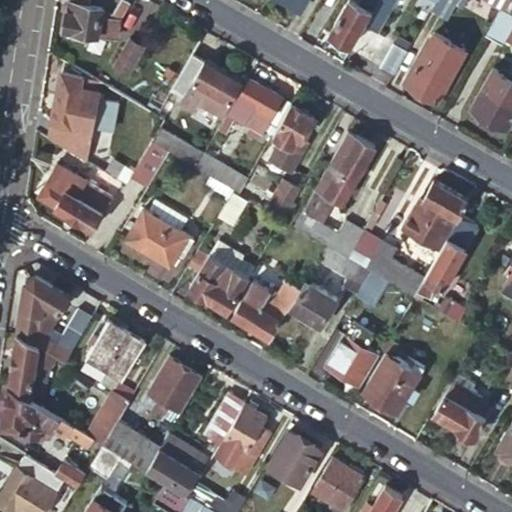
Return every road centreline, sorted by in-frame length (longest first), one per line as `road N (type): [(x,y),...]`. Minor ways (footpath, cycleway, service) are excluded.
road 1 (residential): [(499,511),(0,220)]
road 2 (residential): [(197,0),(511,180)]
road 3 (tertiary): [(0,133),(21,0)]
